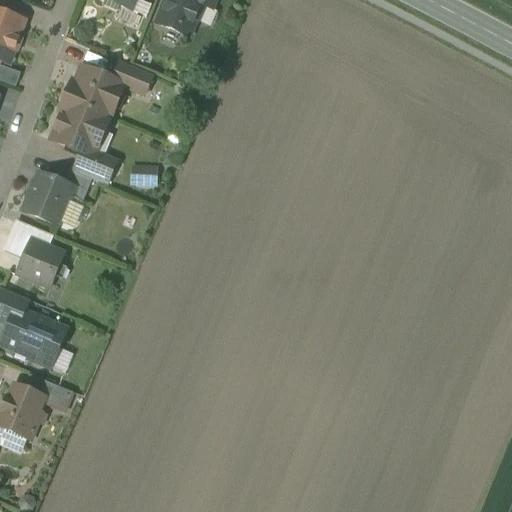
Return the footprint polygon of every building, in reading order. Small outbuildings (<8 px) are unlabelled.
[(136,0),(100,0),(106,2),(104,7),(117,12),(119,8),(131,13),(136,0)] [(169,0),(158,26),(188,38),(195,22),(198,24),(205,8),(208,0),(169,0)] [(208,0),(205,8),(212,11),(216,0),(208,0)] [(0,62),(9,66),(24,23),(0,14),(0,62)] [(153,78),(120,64),(112,82),(119,85),(112,102),(119,105),(125,89),(145,98),(153,78)] [(112,82),(82,70),(73,91),(70,90),(66,101),(112,120),(119,105),(112,102),(119,85),(112,82)] [(112,120),(66,101),(63,108),(66,109),(52,142),(82,155),(88,158),(99,132),(104,135),(110,120),(112,121),(112,120)] [(117,164),(96,156),(104,135),(99,132),(88,158),(82,155),(74,174),(92,182),(107,188),(117,164)] [(74,174),(59,168),(53,182),(74,190),(70,199),(83,205),(92,182),(74,174)] [(53,182),(40,176),(24,214),(58,228),(70,199),(74,190),(53,182)] [(38,233),(16,224),(4,252),(24,261),(31,243),(34,244),(38,233)] [(51,239),(38,233),(34,244),(47,249),(51,239)] [(34,244),(31,243),(24,261),(17,276),(50,289),(64,257),(47,249),(34,244)] [(29,302),(0,290),(0,322),(14,329),(20,314),(23,315),(29,302)] [(23,315),(20,314),(14,329),(6,347),(31,358),(30,361),(47,369),(54,352),(57,354),(66,333),(23,315)] [(55,387),(29,377),(23,391),(44,400),(49,402),(55,387)] [(73,395),(55,387),(49,402),(48,403),(67,411),(73,395)] [(23,391),(15,388),(10,401),(8,400),(2,415),(3,416),(0,423),(0,429),(32,443),(38,426),(34,424),(44,400),(23,391)]
